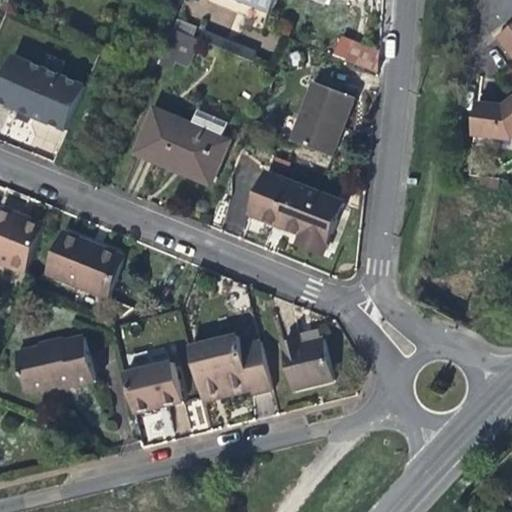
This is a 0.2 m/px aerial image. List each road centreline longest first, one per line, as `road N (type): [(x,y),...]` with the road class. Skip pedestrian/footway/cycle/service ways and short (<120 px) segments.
road 1 (residential): [(0,160),(340,299),(412,373)]
road 2 (residential): [(416,404),(0,504)]
road 3 (residential): [(438,349),(396,307),(380,267),(410,0)]
